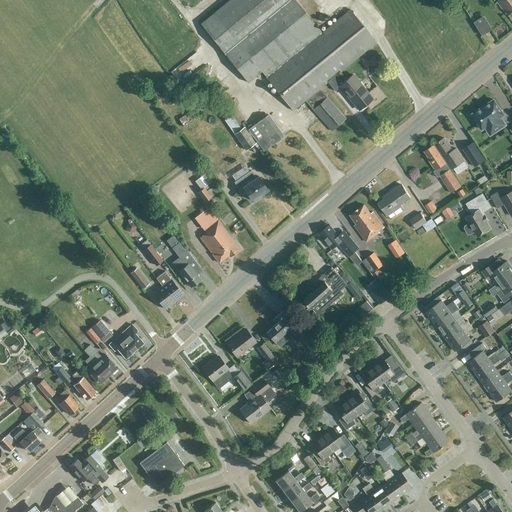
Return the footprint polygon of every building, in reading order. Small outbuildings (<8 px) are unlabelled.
[(350,10),(321,33),(294,0),(228,0),(199,24),(247,82),(261,71),(293,111),(305,101),(331,131),(345,119),(319,89),(327,82),(335,91),(340,87),(359,110),(372,99),(352,75),(346,80),(340,72),(376,42),(350,10)] [(511,0),(498,0),(497,1),(507,15),(509,13),(511,16),(511,0)] [(197,52),(175,66),(184,80),(206,66),(197,52)] [(366,62),(371,68),(378,62),(373,56),(366,62)] [(503,113),(494,100),(472,114),(481,128),(493,120),(498,128),(505,123),(500,116),(503,113)] [(199,116),(193,108),(178,119),(184,127),(199,116)] [(248,129),(264,151),(284,137),(268,114),(248,129)] [(234,134),(241,129),(231,115),(224,120),(234,134)] [(244,127),(241,129),(234,134),(245,151),(256,144),(244,127)] [(453,151),(444,138),(435,144),(452,169),(464,161),(456,148),(453,151)] [(473,142),(462,149),(474,167),(485,159),(473,142)] [(461,186),(446,163),(434,145),(424,151),(429,159),(428,159),(435,170),(440,166),(445,173),(440,176),(451,193),(461,186)] [(252,201),(267,190),(258,177),(256,178),(250,171),(234,182),(240,190),(243,188),(252,201)] [(194,181),(201,190),(197,192),(205,202),(219,191),(206,173),(194,181)] [(477,180),(480,184),(487,180),(485,176),(477,180)] [(401,204),(411,198),(402,184),(383,197),(384,199),(379,203),(387,215),(402,206),(401,204)] [(484,190),(481,186),(474,190),(477,194),(484,190)] [(505,204),(511,216),(511,191),(501,198),(498,192),(490,196),(498,209),(505,204)] [(464,226),(463,229),(467,234),(469,235),(475,232),(478,236),(491,229),(483,216),(485,215),(483,212),(491,208),(483,194),(473,199),(467,203),(470,209),(473,214),(467,217),(470,223),(464,226)] [(438,209),(432,201),(425,205),(430,214),(438,209)] [(150,215),(156,210),(151,205),(146,209),(150,215)] [(371,213),(364,205),(350,215),(356,224),(354,225),(366,241),(379,232),(378,231),(384,227),(373,212),(371,213)] [(441,212),(447,220),(454,215),(448,207),(441,212)] [(422,224),(426,222),(420,213),(410,219),(416,229),(422,224)] [(443,220),(440,216),(434,220),(437,224),(443,220)] [(426,222),(422,224),(424,227),(427,231),(428,232),(436,226),(432,219),(431,219),(426,222)] [(206,233),(200,238),(219,263),(229,255),(230,257),(240,249),(234,241),(218,220),(204,231),(206,233)] [(161,223),(149,231),(158,242),(169,234),(161,223)] [(330,224),(319,233),(332,249),(338,244),(349,257),(355,251),(359,248),(348,235),(344,231),(339,235),(330,224)] [(420,236),(427,231),(424,227),(417,232),(420,236)] [(391,240),(399,254),(408,248),(400,235),(391,240)] [(167,241),(172,248),(178,243),(173,236),(167,241)] [(146,241),(139,246),(143,250),(142,251),(155,267),(162,261),(146,241)] [(178,243),(172,248),(179,257),(172,263),(178,271),(190,287),(200,279),(197,275),(202,271),(187,251),(186,253),(178,243)] [(362,261),(370,273),(371,274),(383,265),(374,252),(362,261)] [(499,259),(492,264),(481,271),(488,281),(493,277),(498,283),(511,273),(511,267),(507,261),(503,264),(499,259)] [(130,272),(142,288),(148,283),(136,267),(130,272)] [(332,267),(314,283),(318,287),(304,300),(317,314),(332,301),(326,295),(333,290),(331,288),(335,284),(341,290),(347,284),(332,267)] [(171,279),(165,271),(156,278),(162,286),(174,302),(183,295),(171,279)] [(511,273),(498,283),(503,290),(497,293),(504,303),(511,296),(511,292),(510,290),(511,288),(511,273)] [(366,285),(380,304),(389,298),(375,279),(366,285)] [(457,282),(450,288),(453,291),(461,302),(462,301),(468,297),(460,286),(457,282)] [(471,290),(466,283),(462,285),(467,292),(471,290)] [(174,302),(162,286),(153,293),(165,309),(174,302)] [(81,303),(81,297),(76,295),(75,296),(73,293),(67,298),(69,301),(72,299),(72,304),(77,306),(81,303)] [(439,296),(423,307),(426,311),(433,321),(456,305),(453,301),(446,306),(441,300),(439,296)] [(473,304),(468,297),(462,301),(467,308),(473,304)] [(511,299),(500,309),(505,315),(509,312),(510,314),(511,313),(511,299)] [(469,308),(474,313),(480,307),(475,303),(469,308)] [(482,311),(486,317),(498,309),(494,303),(482,311)] [(459,309),(456,305),(433,321),(440,331),(456,320),(451,314),(459,309)] [(286,325),(291,321),(282,311),(273,320),(276,324),(266,332),(274,341),(289,328),(286,325)] [(480,325),(485,320),(482,317),(477,322),(480,325)] [(101,339),(109,332),(109,331),(100,319),(91,327),(101,339)] [(460,326),(456,320),(440,331),(447,341),(470,325),(468,321),(460,326)] [(487,320),(478,327),(486,337),(494,331),(487,320)] [(137,331),(131,324),(109,345),(114,351),(117,349),(125,358),(143,343),(134,333),(137,331)] [(470,325),(447,341),(455,351),(470,340),(466,334),(473,328),(470,325)] [(301,326),(295,331),(314,355),(320,350),(301,326)] [(43,332),(38,327),(31,332),(36,337),(43,332)] [(91,328),(90,328),(85,332),(95,344),(100,339),(91,328)] [(246,329),(227,344),(237,356),(255,342),(246,329)] [(292,345),(297,351),(302,347),(297,342),(292,345)] [(263,343),(257,348),(256,349),(265,360),(260,364),(265,371),(277,362),(263,343)] [(473,358),(467,362),(474,372),(497,356),(495,352),(487,357),(483,351),(486,348),(482,343),(469,352),(473,358)] [(21,350),(28,357),(34,350),(27,344),(21,350)] [(66,354),(71,359),(75,356),(70,350),(66,354)] [(96,351),(90,356),(108,376),(117,367),(106,354),(102,358),(96,351)] [(227,368),(217,355),(202,366),(219,388),(228,381),(227,379),(232,376),(241,388),(248,382),(239,370),(239,371),(234,364),(227,369),(227,368)] [(108,376),(90,356),(85,361),(91,368),(87,371),(99,384),(108,376)] [(500,359),(497,356),(474,372),(482,382),(497,371),(493,365),(500,359)] [(389,378),(392,382),(404,373),(397,362),(389,368),(382,359),(372,366),(383,382),(389,378)] [(251,383),(254,381),(240,364),(238,366),(251,383)] [(61,366),(54,372),(65,385),(72,379),(61,366)] [(383,382),(372,366),(361,374),(368,384),(364,387),(371,397),(380,390),(377,386),(383,382)] [(272,373),(276,379),(278,378),(281,381),(285,378),(282,375),(283,374),(278,368),(272,373)] [(497,371),(482,382),(489,392),(511,375),(509,371),(501,377),(497,371)] [(511,375),(489,392),(496,401),(511,390),(507,384),(511,380),(511,375)] [(86,400),(95,392),(83,377),(73,385),(86,400)] [(249,402),(243,406),(239,409),(250,424),(270,408),(266,402),(276,395),(264,379),(243,395),(249,402)] [(54,393),(46,385),(42,380),(35,386),(47,399),(54,393)] [(23,386),(7,396),(11,403),(18,399),(19,402),(29,396),(23,386)] [(69,414),(78,407),(76,405),(77,404),(69,395),(68,395),(64,390),(60,394),(64,399),(58,404),(63,409),(64,408),(69,414)] [(362,391),(358,394),(356,392),(346,400),(357,415),(363,411),(366,415),(375,409),(362,391)] [(385,403),(392,412),(397,408),(391,399),(385,403)] [(346,400),(337,406),(335,407),(343,417),(338,420),(346,430),(355,424),(352,419),(357,415),(346,400)] [(25,411),(31,406),(26,401),(20,406),(25,411)] [(412,424),(428,412),(421,403),(405,414),(399,418),(402,423),(408,418),(412,424)] [(181,422),(186,419),(179,409),(174,413),(181,422)] [(511,411),(503,418),(510,428),(511,426),(511,411)] [(22,429),(13,437),(19,443),(20,442),(28,451),(40,440),(36,436),(41,431),(39,428),(43,424),(32,412),(27,417),(33,424),(30,427),(33,430),(32,431),(28,435),(22,429)] [(416,429),(411,433),(405,437),(408,441),(435,422),(428,412),(412,424),(416,429)] [(383,418),(378,421),(382,427),(387,424),(383,418)] [(384,432),(392,436),(397,427),(390,422),(384,432)] [(435,422),(408,441),(411,445),(422,437),(426,443),(442,432),(435,422)] [(333,451),(336,455),(351,445),(343,435),(339,438),(332,428),(322,436),(333,451)] [(442,432),(426,443),(430,448),(424,453),(427,457),(433,452),(433,453),(449,441),(442,432)] [(322,436),(311,443),(318,453),(314,456),(321,466),(330,459),(327,455),(333,451),(322,436)] [(14,448),(4,437),(0,439),(0,442),(8,453),(14,448)] [(392,445),(387,438),(382,442),(387,448),(392,445)] [(166,442),(139,463),(157,486),(184,465),(166,442)] [(363,445),(358,448),(362,455),(368,452),(363,445)] [(364,459),(366,461),(368,463),(369,464),(375,460),(374,457),(370,453),(370,452),(366,457),(364,459)] [(122,453),(115,456),(121,470),(128,466),(122,453)] [(316,466),(308,454),(303,459),(311,470),(316,466)] [(77,459),(69,467),(82,482),(87,477),(93,484),(98,480),(101,483),(108,476),(99,467),(100,466),(90,455),(81,462),(82,463),(81,464),(77,459)] [(386,455),(382,459),(388,465),(392,460),(386,455)] [(434,470),(441,466),(436,459),(430,463),(434,470)] [(359,470),(363,476),(369,473),(364,466),(359,470)] [(402,495),(412,489),(401,473),(395,477),(390,469),(386,472),(402,495)] [(288,470),(275,480),(283,491),(296,481),(297,482),(304,477),(303,476),(301,473),(294,478),(288,470)] [(387,482),(381,486),(392,502),(402,495),(386,472),(382,475),(387,482)] [(347,486),(343,480),(338,485),(342,490),(347,486)] [(296,481),(283,491),(291,501),(303,491),(304,492),(312,487),(309,483),(301,488),(297,482),(296,481)] [(370,483),(366,486),(382,509),(392,502),(381,486),(375,490),(370,483)] [(319,490),(326,497),(333,491),(327,484),(319,490)] [(68,486),(56,495),(54,497),(48,509),(49,511),(71,511),(83,504),(68,486)] [(90,495),(94,499),(103,491),(99,486),(90,495)] [(361,500),(354,506),(358,511),(365,511),(368,510),(369,511),(377,511),(382,509),(366,486),(362,488),(367,496),(361,500)] [(303,491),(291,501),(299,511),(311,502),(312,503),(319,497),(316,493),(309,498),(304,492),(303,491)] [(479,496),(483,502),(490,497),(486,492),(479,496)] [(346,493),(342,496),(346,503),(351,500),(346,493)] [(239,511),(249,511),(252,511),(242,494),(232,499),(239,511)] [(88,511),(96,511),(107,502),(101,495),(91,504),(94,507),(88,511)] [(341,497),(336,501),(342,509),(347,505),(341,497)] [(501,511),(497,505),(492,499),(488,502),(492,508),(487,511),(501,511)] [(222,511),(215,502),(204,510),(205,511),(222,511)]
